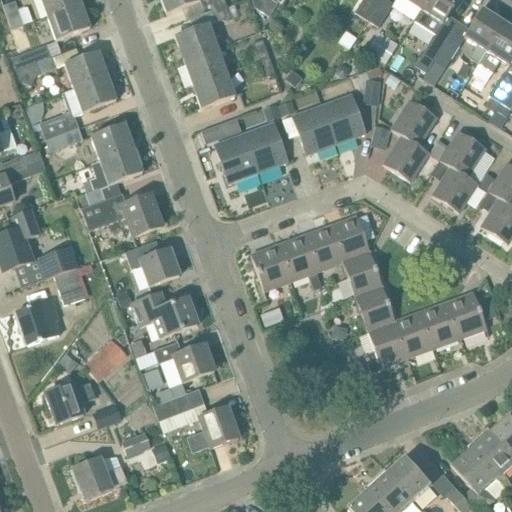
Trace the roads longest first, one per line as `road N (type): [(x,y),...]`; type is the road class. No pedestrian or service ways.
road 1 (residential): [(511,281),(401,206),(357,193),(334,193),(206,246)]
road 2 (residential): [(206,246),(114,0)]
road 3 (residential): [(284,468),(511,382)]
road 4 (residential): [(284,468),(206,246)]
road 5 (residential): [(44,511),(0,390)]
